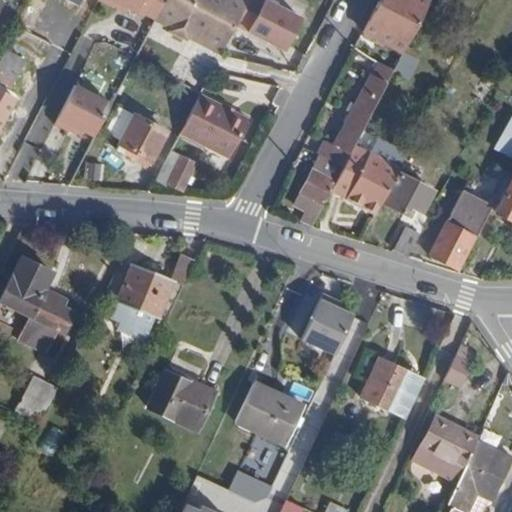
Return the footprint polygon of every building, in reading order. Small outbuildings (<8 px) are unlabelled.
[(138,8),(155,16),(157,12),(163,0),(102,0),(112,5),(114,0),(116,0),(136,10),(138,8)] [(239,15),(209,0),(163,0),(157,12),(173,20),(170,26),(169,28),(187,37),(189,34),(192,30),(223,46),(239,15)] [(280,0),(275,11),(297,22),(308,0),(280,0)] [(376,0),(362,29),(402,50),(427,0),(376,0)] [(170,26),(173,20),(157,12),(155,16),(154,18),(170,26)] [(223,46),(192,30),(189,34),(220,51),(223,46)] [(2,56),(0,59),(0,78),(11,84),(20,65),(2,56)] [(327,137),(319,151),(322,152),(344,163),(347,158),(393,69),(379,60),(372,73),(370,73),(335,141),(327,137)] [(17,115),(8,132),(22,139),(48,90),(28,79),(11,112),(17,115)] [(75,82),(56,121),(70,128),(73,121),(96,132),(111,99),(75,82)] [(201,91),(182,128),(231,154),(250,116),(201,91)] [(511,160),(511,115),(492,150),(511,160)] [(133,117),(119,144),(136,152),(151,160),(165,133),(133,117)] [(196,159),(181,151),(173,146),(156,178),(167,183),(170,180),(181,186),(196,159)] [(300,220),(313,225),(333,186),(344,163),(322,152),(297,200),(307,205),(300,220)] [(347,158),(344,163),(333,186),(377,209),(391,182),(347,158)] [(398,173),(383,202),(404,212),(409,205),(420,210),(431,190),(398,173)] [(511,175),(494,211),(511,219),(511,175)] [(454,207),(429,254),(457,269),(474,235),(465,231),(473,217),(454,207)] [(404,225),(394,246),(406,252),(417,231),(404,225)] [(129,263),(113,300),(155,318),(171,282),(183,287),(195,260),(180,255),(170,280),(129,263)] [(20,257),(0,295),(0,301),(61,332),(71,313),(58,306),(60,299),(41,290),(49,271),(20,257)] [(333,354),(351,316),(338,309),(333,307),(335,302),(321,295),(300,338),(333,354)] [(456,349),(441,382),(459,390),(474,358),(456,349)] [(359,397),(406,418),(424,379),(378,359),(359,397)] [(164,371),(148,407),(195,429),(213,389),(195,381),(192,384),(164,371)] [(19,400),(42,412),(54,388),(32,377),(19,400)] [(251,382),(235,418),(284,441),(300,403),(251,382)] [(456,483),(476,440),(431,419),(411,462),(456,483)] [(456,483),(447,501),(465,510),(475,491),(491,498),(511,457),(476,440),(456,483)] [(312,477),(305,491),(335,505),(342,490),(312,477)] [(327,503),(322,511),(345,511),(346,511),(327,503)]
